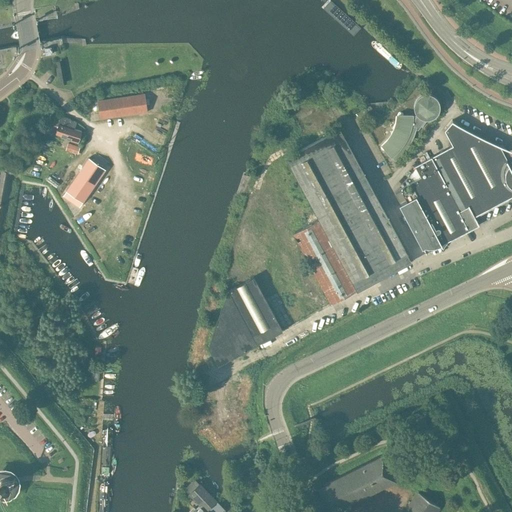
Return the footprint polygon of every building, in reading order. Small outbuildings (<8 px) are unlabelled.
[(329,0),(323,7),(353,34),(360,27),(329,0)] [(370,34),(364,42),(400,74),(406,67),(370,34)] [(333,57),(329,54),(327,54),(326,54),(324,54),(323,54),(322,55),(321,57),(321,58),(321,60),(321,61),(322,62),(326,66),(343,80),(358,92),(361,95),(363,96),(365,97),(366,97),(368,98),(370,98),(373,97),(373,94),(372,92),(372,90),(370,88),(369,87),(367,85),(360,79),(344,66),(333,57)] [(63,60),(57,61),(61,85),(67,84),(63,60)] [(99,100),(101,118),(147,112),(144,93),(99,100)] [(422,126),(429,116),(430,116),(430,115),(429,115),(429,114),(430,113),(431,112),(432,112),(432,111),(433,111),(433,110),(433,109),(434,109),(434,108),(434,107),(435,102),(427,97),(419,100),(418,110),(421,112),(418,116),(418,117),(414,120),(413,117),(413,124),(420,127),(421,127),(422,127),(422,126)] [(413,124),(413,117),(413,115),(403,115),(403,113),(401,112),(400,112),(398,113),(398,114),(396,122),(395,128),(394,128),(391,134),(387,140),(382,145),(381,146),(381,148),(382,149),(384,150),(385,149),(388,152),(392,157),(392,156),(395,160),(396,159),(397,158),(399,157),(400,155),(401,154),(402,153),(403,152),(404,151),(405,150),(406,148),(407,147),(408,146),(408,144),(409,143),(410,142),(411,140),(411,139),(412,137),(413,136),(413,134),(414,133),(414,131),(415,130),(415,128),(418,129),(419,128),(420,127),(413,124)] [(58,126),(55,134),(71,138),(71,140),(78,142),(81,131),(74,128),(76,121),(69,119),(70,119),(55,114),(53,124),(58,126)] [(511,148),(510,149),(508,150),(507,149),(506,150),(508,153),(505,155),(500,146),(503,147),(503,146),(496,143),(488,139),(480,136),(473,132),(465,128),(458,124),(452,120),(451,121),(452,121),(444,130),(452,145),(430,156),(469,230),(478,225),(474,215),(511,195),(511,148)] [(411,261),(339,128),(286,157),(319,219),(358,289),(411,261)] [(78,153),(80,147),(68,143),(66,149),(78,153)] [(469,230),(430,156),(430,157),(414,165),(415,167),(409,177),(411,181),(399,187),(407,201),(401,205),(426,252),(442,244),(443,246),(443,245),(444,243),(445,242),(446,241),(447,239),(448,238),(449,237),(450,239),(469,230)] [(106,170),(90,159),(66,192),(82,203),(106,170)] [(383,159),(378,162),(383,172),(388,169),(383,159)] [(404,199),(400,191),(395,194),(399,201),(404,199)] [(358,289),(319,219),(293,233),(331,304),(358,289)] [(254,276),(229,290),(257,343),(282,330),(254,276)] [(257,343),(229,290),(209,346),(218,364),(257,343)] [(93,355),(80,354),(79,364),(92,365),(93,355)] [(101,367),(94,366),(93,380),(100,381),(101,367)] [(112,426),(102,426),(99,479),(110,479),(112,426)] [(446,442),(439,426),(425,433),(432,449),(446,442)] [(333,511),(396,480),(383,454),(321,486),(317,488),(329,511),(333,511)] [(11,476),(8,474),(5,473),(1,474),(0,474),(0,490),(1,491),(5,492),(8,491),(11,489),(13,486),(14,483),(13,479),(11,476)] [(106,511),(108,484),(99,483),(97,511),(106,511)] [(200,483),(189,493),(201,506),(197,510),(194,507),(188,511),(210,511),(208,509),(206,511),(205,510),(215,500),(200,483)] [(417,493),(404,511),(435,511),(439,507),(417,493)]
